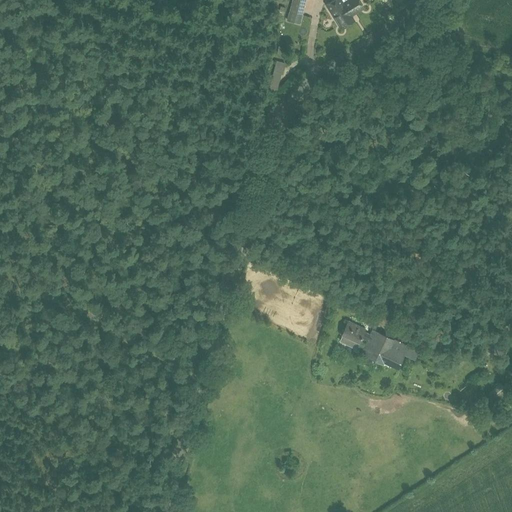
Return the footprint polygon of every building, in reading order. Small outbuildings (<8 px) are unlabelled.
[(292,0),(289,12),(302,16),(306,0),(292,0)] [(332,0),(325,4),(341,30),(355,21),(352,16),(365,9),(359,0),(332,0)] [(342,335),(339,341),(356,349),(358,343),(361,338),(367,341),(360,354),(382,364),(383,362),(397,369),(407,347),(372,330),(369,335),(363,332),(365,329),(348,321),(341,335),(342,335)] [(478,337),(475,346),(504,357),(507,348),(478,337)] [(500,382),(499,383),(480,399),(482,401),(480,402),(487,409),(494,403),(496,405),(509,393),(500,382)]
